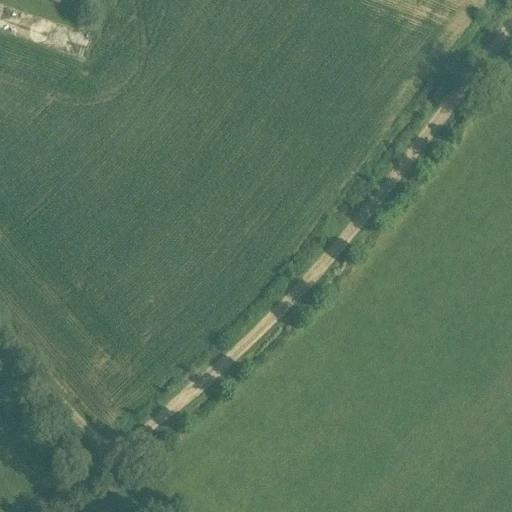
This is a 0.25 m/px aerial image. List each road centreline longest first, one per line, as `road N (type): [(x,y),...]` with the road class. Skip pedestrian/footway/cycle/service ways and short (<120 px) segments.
road 1 (unclassified): [(58,511),(280,319),(511,42)]
road 2 (track): [(0,331),(114,469)]
